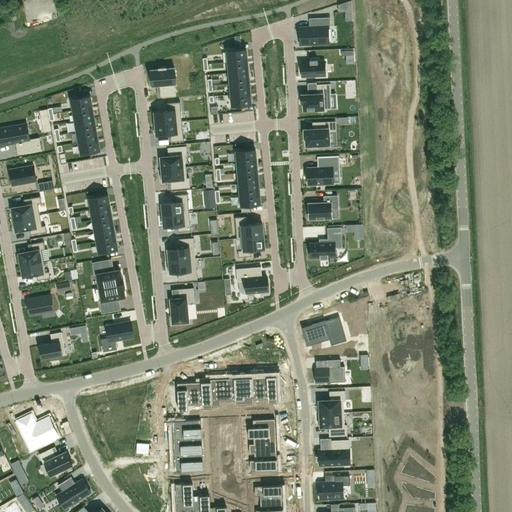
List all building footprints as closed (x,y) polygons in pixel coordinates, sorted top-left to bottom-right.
[(351,0),(339,4),(339,11),(346,11),(352,10),(351,0)] [(309,27),(299,27),(300,45),(329,43),(328,27),(330,26),(330,17),(312,18),(313,27),(309,27)] [(246,49),(227,51),(228,62),(247,60),(246,49)] [(310,62),(301,62),(302,77),(326,75),(325,61),(318,62),(318,59),(310,60),(310,62)] [(247,60),(228,62),(229,73),(248,71),(247,60)] [(159,69),(151,70),(152,85),(157,85),(160,84),(161,97),(176,96),(175,83),(176,83),(174,68),(167,68),(166,66),(158,67),(159,69)] [(248,71),(229,73),(230,84),(249,82),(248,71)] [(249,82),(230,84),(231,94),(250,93),(249,82)] [(308,94),(300,94),(300,103),(303,103),(303,110),(318,110),(319,112),(325,111),(325,109),(330,109),(329,94),(331,94),(330,84),(316,84),(317,94),(308,94)] [(250,93),(231,94),(232,105),(251,104),(250,93)] [(90,96),(71,99),(73,110),(92,107),(90,96)] [(168,110),(154,111),(156,123),(182,121),(180,102),(167,103),(168,110)] [(92,107),(73,110),(75,121),(94,117),(92,107)] [(94,117),(75,121),(77,131),(96,128),(94,117)] [(156,126),(154,126),(154,134),(156,134),(157,135),(170,134),(171,142),(184,141),(182,121),(156,123),(156,126)] [(313,129),(304,129),(305,138),(306,138),(306,145),(308,145),(309,148),(318,148),(318,145),(329,144),(329,132),(334,132),(333,121),(316,122),(316,129),(313,129)] [(50,122),(42,124),(44,132),(52,130),(50,122)] [(27,123),(0,128),(0,145),(16,143),(18,154),(42,150),(39,137),(30,139),(27,123)] [(96,128),(77,131),(79,142),(98,139),(96,128)] [(98,139),(79,142),(81,153),(100,150),(98,139)] [(161,159),(159,159),(160,167),(162,167),(162,169),(186,167),(185,156),(187,156),(186,146),(168,147),(168,156),(161,157),(161,159)] [(255,149),(236,151),(237,162),(256,160),(255,149)] [(318,167),(307,168),(308,184),(333,183),(333,167),(340,167),(339,155),(317,156),(318,167)] [(256,160),(237,162),(238,173),(257,171),(256,160)] [(34,165),(10,169),(13,185),(36,181),(34,165)] [(162,171),(160,171),(161,179),(163,179),(163,181),(171,180),(171,189),(190,187),(189,177),(187,178),(186,167),(162,169),(162,171)] [(257,171),(238,173),(239,184),(258,182),(257,171)] [(53,181),(37,184),(38,191),(54,189),(53,181)] [(258,182),(239,184),(240,194),(259,193),(258,182)] [(259,193),(240,194),(241,206),(260,204),(259,193)] [(175,202),(162,203),(163,215),(189,213),(188,194),(175,195),(175,202)] [(108,195),(89,198),(91,209),(110,206),(108,195)] [(308,203),(309,219),(332,218),(332,208),(338,207),(338,195),(324,196),(324,202),(308,203)] [(12,209),(10,209),(11,217),(13,217),(14,219),(40,215),(38,203),(42,203),(40,196),(24,199),(25,205),(12,207),(12,209)] [(110,206),(91,209),(93,220),(112,216),(110,206)] [(189,213),(163,215),(164,227),(177,226),(178,231),(191,230),(189,213)] [(14,222),(12,222),(14,230),(16,230),(16,231),(29,229),(30,235),(47,232),(46,225),(42,226),(40,215),(14,219),(14,222)] [(112,216),(93,220),(95,230),(114,227),(112,216)] [(248,216),(235,217),(237,238),(263,236),(262,223),(249,224),(248,216)] [(114,227),(95,230),(97,241),(116,238),(114,227)] [(319,243),(310,243),(310,257),(320,257),(320,259),(328,258),(328,256),(335,256),(335,247),(342,247),(341,227),(327,228),(328,239),(319,239),(319,243)] [(263,236),(237,238),(240,238),(241,250),(238,250),(238,257),(251,256),(251,250),(264,249),(263,236)] [(168,251),(166,251),(167,259),(169,259),(169,261),(196,258),(194,237),(175,239),(176,248),(168,249),(168,251)] [(116,238),(97,241),(99,252),(118,249),(116,238)] [(32,251),(19,253),(21,265),(44,261),(42,250),(45,249),(44,241),(31,244),(32,251)] [(169,262),(167,263),(168,271),(170,271),(170,273),(178,272),(179,281),(197,279),(196,258),(169,261),(169,262)] [(108,260),(93,262),(95,274),(97,274),(99,287),(124,283),(123,277),(122,278),(120,269),(110,271),(108,260)] [(44,261),(21,265),(23,277),(36,274),(38,280),(50,278),(49,271),(46,272),(44,261)] [(261,266),(236,269),(237,282),(243,282),(244,293),(268,291),(267,276),(262,276),(261,267),(261,266)] [(69,282),(56,284),(57,290),(70,288),(69,282)] [(124,283),(99,287),(101,300),(100,301),(102,313),(117,310),(115,299),(125,297),(124,288),(125,288),(124,283)] [(173,298),(171,299),(171,308),(171,309),(172,312),(172,313),(173,322),(175,322),(175,324),(183,323),(182,321),(189,321),(187,302),(195,301),(194,287),(179,289),(180,298),(173,298)] [(51,295),(27,299),(30,315),(42,313),(54,311),(51,295)] [(313,331),(303,334),(307,346),(329,339),(331,344),(341,341),(336,324),(341,323),(339,316),(311,324),(313,331)] [(109,337),(101,339),(103,351),(117,349),(115,340),(132,337),(129,321),(107,325),(109,337)] [(52,342),(40,345),(42,358),(66,354),(61,332),(51,334),(52,342)] [(326,367),(315,367),(315,382),(343,381),(343,366),(341,366),(340,359),(326,360),(326,367)] [(274,376),(257,377),(258,399),(267,399),(267,403),(275,403),(274,376)] [(257,377),(241,378),(242,405),(251,404),(250,399),(258,399),(257,377)] [(241,378),(225,379),(226,401),(234,400),(234,405),(242,405),(241,378)] [(225,379),(208,379),(208,382),(209,406),(210,406),(218,406),(218,401),(226,401),(225,379)] [(208,382),(192,383),(193,405),(201,404),(201,409),(210,409),(210,406),(209,406),(208,382)] [(192,383),(175,383),(176,410),(185,410),(185,405),(193,405),(192,383)] [(319,403),(317,403),(318,411),(320,411),(320,413),(344,412),(343,400),(345,400),(345,390),(329,391),(330,400),(319,400),(319,403)] [(320,415),(318,415),(318,424),(320,424),(320,426),(329,426),(331,426),(332,436),(347,435),(347,424),(345,424),(344,412),(320,413),(320,415)] [(31,413),(18,420),(32,448),(58,435),(49,416),(36,423),(31,413)] [(251,428),(246,428),(247,437),(252,437),(274,436),(273,419),(251,420),(251,428)] [(177,429),(172,429),(173,438),(178,438),(200,437),(199,420),(177,421),(177,429)] [(252,444),(247,444),(247,453),(252,453),(274,452),(274,436),(252,437),(252,444)] [(178,445),(173,446),(174,455),(178,454),(200,453),(200,437),(178,438),(178,445)] [(321,449),(319,449),(320,465),(344,464),(343,448),(349,448),(349,439),(331,440),(331,449),(321,449)] [(52,447),(39,454),(43,463),(45,462),(51,475),(73,464),(66,451),(59,454),(56,455),(52,447)] [(253,461),(248,461),(248,470),(275,469),(274,452),(252,453),(253,461)] [(179,462),(174,462),(174,471),(201,470),(200,453),(178,454),(179,462)] [(19,460),(11,464),(17,476),(24,472),(19,460)] [(325,482),(319,482),(320,488),(320,498),(343,497),(342,485),(350,484),(350,475),(335,475),(335,482),(325,482)] [(68,478),(58,484),(62,491),(71,505),(91,492),(88,486),(87,484),(86,484),(83,478),(76,483),(72,485),(68,478)] [(193,483),(176,484),(177,506),(185,506),(185,510),(194,510),(194,496),(193,483)] [(280,485),(253,486),(253,495),(258,495),(259,503),(281,502),(280,485)] [(38,495),(33,499),(36,504),(41,500),(38,495)] [(194,496),(194,510),(194,511),(210,511),(211,507),(210,495),(194,496)] [(259,510),(254,510),(254,511),(280,511),(281,502),(259,503),(259,510)]
